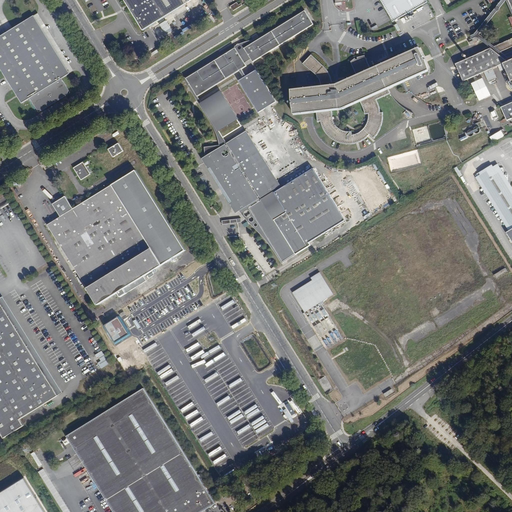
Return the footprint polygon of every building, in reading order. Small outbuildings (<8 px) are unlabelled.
[(123,0),(143,30),(184,4),(189,0),(123,0)] [(380,0),(394,23),(428,4),(425,0),(380,0)] [(511,0),(510,0),(511,4),(511,59),(508,61),(491,48),(455,63),(463,81),(484,72),(499,65),(504,63),(504,65),(511,81),(511,80),(511,0)] [(238,3),(237,2),(230,6),(233,10),(242,5),(240,2),(238,3)] [(242,69),(314,24),(305,11),(288,21),(244,48),(249,56),(243,60),(235,48),(186,78),(190,85),(192,84),(195,89),(193,90),(197,97),(239,70),(242,69)] [(38,13),(34,16),(70,74),(74,71),(38,13)] [(0,36),(0,68),(21,103),(30,98),(37,110),(41,111),(67,95),(69,91),(62,79),(70,74),(34,16),(0,36)] [(244,48),(288,21),(288,20),(260,37),(258,38),(252,40),(245,42),(241,43),(236,46),(183,79),(206,115),(209,120),(213,126),(215,130),(216,134),(217,136),(218,139),(219,145),(226,141),(223,137),(223,138),(202,103),(197,97),(193,90),(195,89),(192,84),(190,85),(186,78),(235,48),(243,60),(249,56),(244,48)] [(511,52),(511,38),(494,46),(505,55),(511,52)] [(390,94),(387,86),(421,71),(420,68),(427,65),(421,53),(414,56),(413,53),(372,71),(365,55),(357,57),(357,59),(356,59),(355,58),(350,62),(357,77),(336,86),(334,86),(334,85),(333,83),(333,81),(332,79),(331,76),(330,74),(329,72),(327,69),(326,67),(325,65),(323,63),(321,62),(320,60),(318,58),(316,57),(314,56),(312,54),(303,64),(305,65),(307,66),(309,67),(311,69),(312,70),(313,72),(315,74),(316,76),(318,79),(319,81),(320,84),(321,86),(321,88),(291,92),(294,112),(319,109),(320,123),(321,125),(322,128),(323,130),(324,133),(326,135),(327,137),(329,138),(331,140),(333,141),(335,142),(337,143),(339,144),(342,144),(345,145),(349,145),(352,145),(354,144),(357,144),(359,143),(363,141),(365,140),(367,138),(369,136),(370,135),(374,139),(375,138),(377,136),(378,134),(379,133),(380,131),(381,129),(382,127),(382,125),(383,122),(383,121),(383,119),(383,117),(383,116),(383,114),(383,113),(381,113),(380,111),(380,110),(380,108),(379,106),(379,104),(378,102),(377,100),(390,94)] [(492,68),(484,72),(487,78),(495,74),(492,68)] [(239,80),(259,113),(276,102),(256,70),(246,76),(244,77),(239,80)] [(478,100),(490,96),(483,78),(471,82),(478,100)] [(223,137),(242,126),(220,92),(202,103),(223,138),(223,137)] [(493,143),(504,136),(501,130),(489,137),(493,143)] [(262,200),(260,197),(278,185),(246,134),(227,145),(234,156),(233,157),(230,152),(221,158),(220,145),(204,147),(206,165),(209,165),(234,205),(235,204),(243,199),(282,262),(296,254),(296,255),(311,245),(310,242),(346,220),(313,168),(262,200)] [(119,143),(108,149),(113,157),(124,151),(119,143)] [(49,161),(48,160),(43,163),(46,168),(51,165),(50,163),(52,162),(51,160),(49,161)] [(83,162),(74,168),(81,180),(91,174),(83,162)] [(511,241),(511,193),(495,166),(479,175),(511,229),(506,233),(511,241)] [(136,171),(112,186),(73,210),(65,197),(53,205),(61,217),(48,225),(78,273),(84,283),(97,305),(117,293),(120,297),(147,281),(144,276),(161,265),(185,250),(136,171)] [(243,199),(235,204),(242,215),(264,238),(268,243),(270,246),(273,250),(277,256),(280,260),(282,263),(296,255),(296,254),(282,262),(243,199)] [(507,273),(505,268),(495,275),(497,279),(507,273)] [(292,293),(304,313),(326,300),(333,295),(319,273),(311,278),(312,281),(292,293)] [(68,389),(9,293),(0,298),(0,431),(10,425),(14,431),(34,419),(30,413),(68,389)] [(326,319),(332,329),(335,328),(329,318),(326,319)] [(322,322),(328,332),(331,330),(325,320),(322,322)] [(318,325),(324,334),(326,333),(320,323),(318,325)] [(314,327),(320,336),(323,335),(317,325),(314,327)] [(96,354),(100,361),(97,363),(101,369),(109,364),(102,351),(96,354)] [(322,386),(328,383),(325,377),(319,380),(322,386)] [(172,383),(165,387),(172,399),(174,397),(170,390),(175,387),(172,383)] [(198,511),(214,502),(143,388),(67,435),(114,511),(198,511)] [(396,393),(393,388),(384,394),(386,398),(396,393)] [(0,492),(23,479),(21,475),(0,487),(0,492)] [(0,511),(44,511),(23,479),(0,492),(0,511)]
